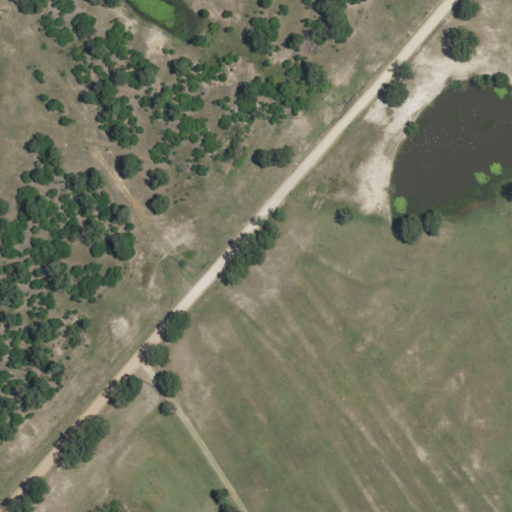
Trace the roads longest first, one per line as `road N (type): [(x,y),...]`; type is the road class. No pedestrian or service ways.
road 1 (residential): [(0,510),(439,0)]
road 2 (residential): [(234,511),(150,367),(153,338)]
